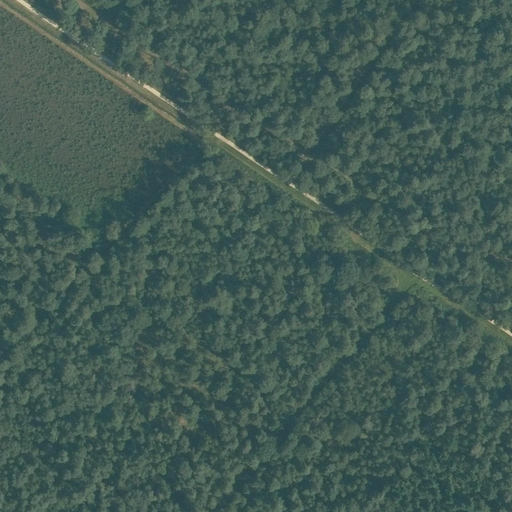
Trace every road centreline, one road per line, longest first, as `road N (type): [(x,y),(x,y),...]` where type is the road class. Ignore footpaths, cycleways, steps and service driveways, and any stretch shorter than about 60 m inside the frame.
road 1 (track): [(511,342),(8,0)]
road 2 (track): [(410,272),(212,511)]
